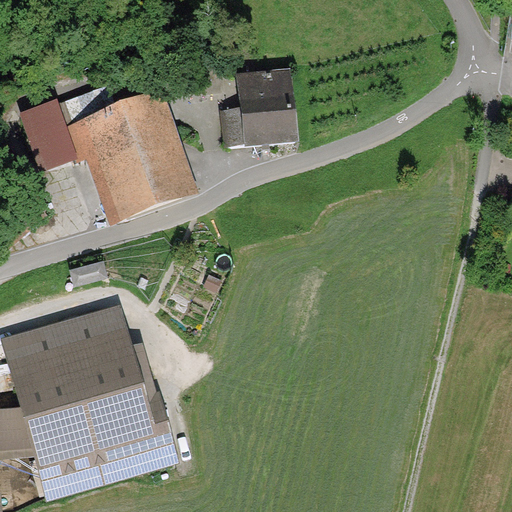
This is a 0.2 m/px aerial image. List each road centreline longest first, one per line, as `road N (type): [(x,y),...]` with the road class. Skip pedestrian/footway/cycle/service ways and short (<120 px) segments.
road 1 (residential): [(458,0),(473,43),(468,70),(405,122),(246,181),(196,209),(0,273)]
road 2 (track): [(406,511),(473,232),(494,74)]
road 3 (track): [(188,460),(153,335),(128,306),(96,302),(0,333)]
